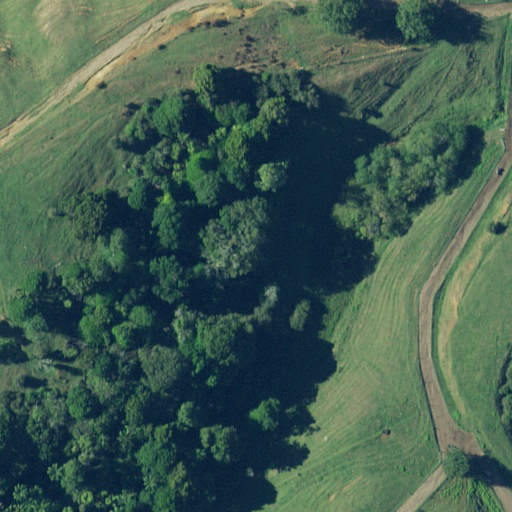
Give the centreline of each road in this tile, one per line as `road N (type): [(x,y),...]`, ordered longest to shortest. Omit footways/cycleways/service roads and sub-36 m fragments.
road 1 (track): [(511,9),(442,0),(182,0),(0,126)]
road 2 (track): [(439,422),(413,309),(511,175)]
